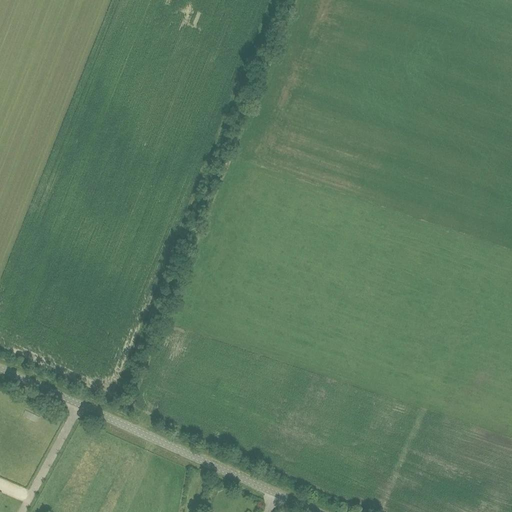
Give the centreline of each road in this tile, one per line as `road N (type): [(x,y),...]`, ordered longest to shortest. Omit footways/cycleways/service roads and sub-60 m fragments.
road 1 (unclassified): [(313,511),(80,404)]
road 2 (unclassified): [(80,404),(23,511)]
